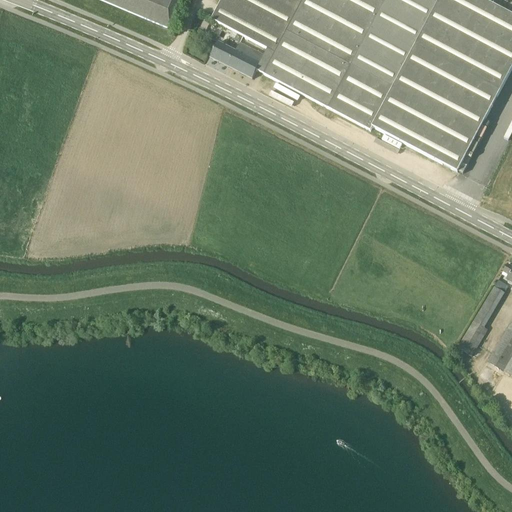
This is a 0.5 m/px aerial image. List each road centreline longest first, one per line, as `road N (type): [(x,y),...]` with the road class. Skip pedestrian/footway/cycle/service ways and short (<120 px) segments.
road 1 (secondary): [(511,238),(169,63)]
road 2 (secondary): [(169,63),(19,0)]
